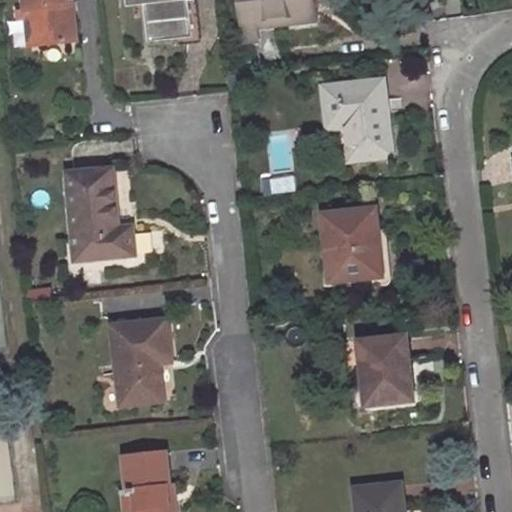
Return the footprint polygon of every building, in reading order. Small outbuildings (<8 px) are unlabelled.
[(68,7),(66,0),(24,0),(26,11),(32,10),(37,47),(78,43),(74,11),(68,7)] [(147,0),(152,39),(172,36),(190,34),(185,0),(147,0)] [(239,0),(249,72),(282,68),(277,25),(318,20),(317,8),(337,6),(336,0),(239,0)] [(37,47),(32,10),(26,11),(19,11),(19,18),(26,18),(30,47),(37,47)] [(389,114),(385,82),(326,89),(331,129),(349,127),(353,161),(394,156),(389,114)] [(69,174),(76,242),(87,241),(89,261),(138,256),(137,239),(135,227),(121,228),(116,170),(69,174)] [(379,223),(377,209),(370,210),(371,224),(379,223)] [(325,215),(332,282),(381,278),(378,250),(382,249),(381,237),(379,223),(371,224),(370,210),(325,215)] [(76,242),(78,262),(89,261),(87,241),(76,242)] [(113,326),(123,406),(165,402),(163,380),(161,364),(160,355),(173,354),(169,320),(113,326)] [(412,365),(409,337),(362,342),(367,384),(372,383),(375,405),(417,401),(412,365)] [(161,364),(174,363),(173,354),(160,355),(161,364)] [(171,506),(168,486),(171,486),(167,452),(125,457),(129,491),(122,492),(122,496),(125,496),(135,495),(137,511),(133,511),(132,511),(177,511),(176,505),(171,506)] [(175,495),(174,485),(171,486),(168,486),(171,506),(176,505),(175,495)] [(405,511),(402,485),(356,489),(358,511),(405,511)] [(125,496),(126,511),(130,511),(133,511),(137,511),(135,495),(125,496)]
